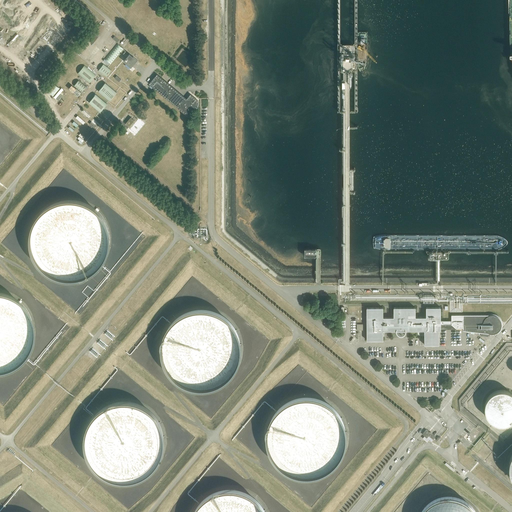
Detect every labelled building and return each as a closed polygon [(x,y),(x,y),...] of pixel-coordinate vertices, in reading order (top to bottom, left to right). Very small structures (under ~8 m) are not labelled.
[(94,32),(88,39),(93,43),(99,36),(94,32)] [(105,59),(111,64),(124,49),(118,44),(105,59)] [(137,60),(130,54),(124,61),(131,67),(137,60)] [(103,64),(99,71),(107,77),(112,70),(103,64)] [(78,74),(89,83),(96,75),(85,65),(78,74)] [(186,98),(164,79),(157,74),(149,84),(189,117),(197,108),(199,105),(198,100),(191,93),(186,98)] [(87,87),(79,80),(74,86),(82,93),(87,87)] [(54,96),(60,88),(52,81),(46,89),(54,96)] [(98,91),(110,101),(117,92),(106,83),(98,91)] [(89,103),(100,112),(108,104),(97,94),(89,103)] [(129,127),(134,120),(131,117),(125,124),(129,127)] [(31,247),(34,256),(39,264),(45,270),(52,275),(60,279),(69,280),(78,279),(87,277),(95,272),(101,266),(106,259),(110,250),(111,242),(110,233),(108,224),(103,216),(97,210),(90,205),(81,201),(72,200),(63,201),(55,203),(47,208),(41,214),(35,221),(32,230),(31,238),(31,247)] [(316,256),(316,248),(306,248),(306,256),(316,256)] [(0,370),(9,368),(17,363),(23,357),(28,350),(32,342),(33,333),(32,324),(30,315),(25,307),(19,301),(12,296),(3,293),(0,292),(0,370)] [(161,354),(163,363),(168,371),(174,377),(181,382),(190,386),(199,387),(208,386),(216,384),(224,379),(230,373),(236,366),(239,357),(240,349),(240,340),(237,331),(232,323),(226,317),(219,312),(211,308),(202,307),(193,308),(184,310),(176,315),(170,321),(165,328),(161,337),(160,345),(161,354)] [(382,308),(366,308),(366,340),(382,340),(382,330),(424,330),(424,345),(439,345),(438,330),(440,330),(440,329),(440,324),(451,324),(451,325),(455,328),(456,328),(463,328),(463,331),(489,334),(490,334),(492,334),(493,334),(494,334),(495,333),(497,333),(498,332),(499,332),(500,331),(500,330),(501,328),(501,327),(502,326),(502,325),(501,323),(501,322),(501,321),(500,320),(499,318),(498,318),(497,317),(496,316),(495,315),(494,315),(493,315),(491,315),(490,315),(463,315),(451,315),(451,321),(440,321),(440,307),(425,307),(426,317),(415,317),(415,307),(393,307),(393,317),(382,317),(382,308)] [(486,413),(487,416),(489,419),(492,421),(495,423),(499,424),(502,424),(506,423),(509,422),(511,420),(511,393),(508,391),(505,391),(501,390),(498,391),(494,392),(491,394),(489,396),(487,399),(485,402),(485,406),(485,409),(486,413)] [(267,443),(270,452),(275,460),(281,466),(288,471),(296,475),(305,476),(314,475),(323,473),(331,468),(337,462),(342,455),(346,446),(347,438),(346,429),(344,420),(339,412),(333,406),(326,401),(317,397),(308,396),(299,397),(291,399),(283,404),(277,410),(271,417),(268,426),(267,434),(267,443)] [(85,447),(88,456),(92,463),(98,470),(106,475),(114,478),(123,480),(132,479),(140,476),(148,472),(155,466),(160,458),(163,450),(164,441),(164,432),(161,424),(157,416),(151,409),(143,404),(135,401),(126,400),(117,400),(108,403),(101,407),(94,414),(89,421),(86,429),(84,438),(85,447)] [(426,429),(421,434),(424,436),(423,438),(427,442),(429,440),(431,442),(435,437),(426,429)] [(266,511),(262,504),(256,498),(248,493),(240,489),(231,488),(222,489),(214,491),(206,496),(199,502),(194,509),(193,511),(266,511)] [(475,511),(471,505),(466,501),(460,498),(453,496),(447,495),(440,496),(434,499),(428,502),(423,507),(419,511),(475,511)]
